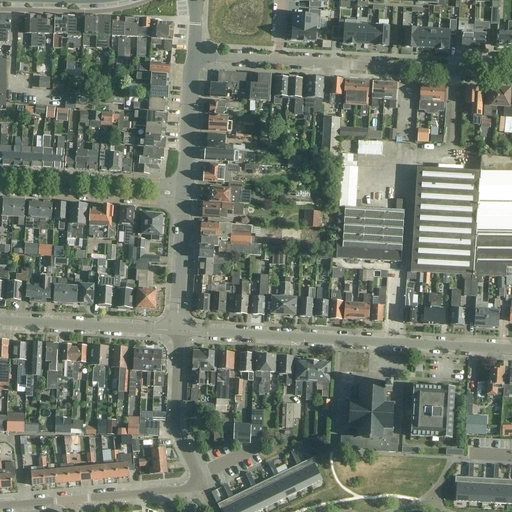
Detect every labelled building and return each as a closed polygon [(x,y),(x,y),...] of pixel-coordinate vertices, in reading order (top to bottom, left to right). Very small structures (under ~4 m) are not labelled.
[(294,0),(294,1),(309,2),(309,8),(321,9),(321,0),(294,0)] [(293,27),(293,28),(320,30),(321,11),(309,10),(308,16),(294,16),(293,28),(293,27)] [(11,33),(11,16),(0,15),(0,44),(7,44),(7,33),(11,33)] [(37,47),(39,16),(25,16),(25,27),(25,34),(35,34),(35,37),(32,37),(31,45),(31,47),(37,47)] [(52,26),(52,17),(39,16),(37,47),(45,48),(45,38),(41,37),(41,35),(51,35),(52,26)] [(67,39),(68,17),(55,17),(54,27),(54,46),(54,49),(61,49),(61,39),(67,39)] [(81,28),(81,18),(68,17),(67,39),(68,39),(67,44),(74,44),(73,49),(79,49),(79,47),(80,47),(81,28)] [(96,36),(97,18),(84,18),(84,28),(83,46),(89,47),(89,38),(86,38),(86,36),(96,36)] [(110,29),(110,19),(97,18),(96,36),(97,36),(96,48),(109,49),(110,29)] [(121,20),(112,19),(112,37),(121,37),(121,40),(118,39),(117,60),(123,60),(123,55),(124,55),(125,20),(121,20)] [(137,38),(138,19),(125,19),(125,20),(124,55),(130,55),(130,40),(127,39),(127,38),(137,38)] [(151,31),(151,20),(138,20),(138,19),(137,38),(137,48),(136,58),(146,58),(146,38),(150,39),(151,31)] [(153,23),(152,32),(151,45),(161,46),(161,40),(165,41),(164,50),(172,51),(174,25),(163,24),(160,21),(156,20),(154,23),(153,23)] [(338,28),(338,40),(344,40),(343,44),(348,44),(355,45),(356,21),(345,21),(344,28),(338,28)] [(356,21),(355,45),(355,44),(366,45),(367,25),(356,24),(357,22),(356,21)] [(438,31),(437,50),(444,50),(444,49),(448,50),(449,36),(455,36),(456,21),(450,21),(449,32),(438,31)] [(458,31),(462,31),(461,50),(466,50),(466,51),(473,52),(474,35),(467,34),(468,22),(459,21),(458,31)] [(511,23),(505,23),(505,32),(506,32),(506,33),(497,33),(496,46),(499,47),(499,48),(505,48),(505,47),(511,47),(511,23)] [(367,25),(366,45),(376,46),(378,25),(367,25)] [(378,25),(376,46),(388,47),(388,43),(391,44),(391,34),(388,34),(389,26),(378,25)] [(485,51),(485,42),(486,35),(489,35),(489,25),(480,25),(479,35),(474,35),(473,52),(479,52),(479,51),(485,51)] [(293,28),(292,40),(300,41),(300,42),(307,42),(307,41),(315,42),(315,30),(320,30),(293,28)] [(405,29),(404,48),(415,48),(417,30),(405,29)] [(417,30),(415,48),(416,48),(426,48),(427,31),(417,30)] [(427,31),(426,48),(436,49),(436,50),(437,50),(438,31),(427,31)] [(9,57),(0,56),(0,111),(7,111),(9,57)] [(150,72),(150,63),(151,58),(146,58),(145,64),(140,64),(139,71),(150,72)] [(25,59),(18,59),(17,73),(30,73),(30,66),(25,66),(25,59)] [(150,72),(170,74),(170,64),(150,63),(150,72)] [(169,88),(169,75),(137,73),(136,80),(150,81),(150,77),(152,77),(151,86),(151,87),(169,88)] [(265,76),(219,73),(218,86),(237,87),(237,90),(249,91),(248,101),(270,103),(272,76),(265,75),(265,76)] [(288,97),(289,77),(281,76),(280,79),(275,79),(274,105),(276,105),(280,105),(281,97),(288,97)] [(297,80),(297,77),(289,77),(288,97),(295,98),(294,115),(303,116),(304,98),(301,98),(303,80),(297,80)] [(309,116),(310,109),(314,109),(315,78),(307,78),(307,89),(306,99),(304,98),(303,116),(303,120),(309,120),(309,116)] [(321,113),(323,79),(315,78),(314,109),(314,112),(321,113)] [(343,80),(331,79),(330,79),(330,90),(329,104),(334,104),(335,95),(342,96),(343,80)] [(40,89),(51,89),(51,81),(40,80),(40,89)] [(351,81),(345,81),(343,110),(349,111),(350,106),(356,107),(357,81),(356,81),(353,80),(351,81)] [(356,107),(361,107),(361,116),(367,116),(369,82),(364,82),(361,80),(358,81),(357,81),(356,107)] [(65,82),(53,81),(52,91),(64,92),(65,82)] [(373,82),(372,92),(372,107),(377,108),(378,100),(384,100),(385,83),(384,83),(381,81),(378,82),(373,82)] [(386,83),(385,83),(384,100),(389,100),(389,108),(395,109),(397,93),(397,83),(391,83),(389,82),(386,83)] [(94,93),(95,87),(95,84),(87,84),(86,94),(94,95),(94,93)] [(139,98),(140,92),(143,92),(143,98),(168,101),(169,88),(151,87),(151,86),(125,84),(124,96),(134,97),(134,98),(139,98)] [(419,110),(426,111),(425,113),(428,114),(431,115),(433,86),(432,85),(429,84),(426,85),(421,85),(419,110)] [(237,87),(218,86),(211,85),(211,88),(209,88),(209,95),(210,95),(210,96),(218,97),(217,99),(225,99),(225,91),(231,91),(231,95),(237,96),(237,90),(237,87)] [(434,86),(433,86),(431,115),(435,115),(437,113),(438,112),(443,112),(445,86),(440,86),(437,85),(434,86)] [(103,88),(95,87),(94,93),(96,93),(95,95),(98,96),(102,96),(103,88)] [(473,115),(476,116),(476,123),(481,123),(483,94),(478,94),(479,88),(473,88),(470,87),(468,88),(466,87),(465,104),(472,104),(471,110),(473,110),(473,115)] [(415,89),(403,88),(403,99),(415,100),(415,89)] [(511,107),(509,107),(510,99),(510,89),(498,88),(498,89),(497,106),(504,107),(504,118),(505,118),(504,134),(511,134),(511,107)] [(109,97),(118,98),(119,90),(109,89),(109,97)] [(488,89),(487,100),(487,106),(484,106),(484,116),(491,117),(491,106),(497,106),(498,89),(488,89)] [(118,98),(109,97),(102,96),(98,96),(97,100),(106,101),(105,103),(124,105),(125,98),(118,98)] [(168,101),(143,98),(139,98),(134,98),(133,110),(167,113),(168,101)] [(239,103),(225,102),(219,102),(219,103),(210,102),(210,105),(209,106),(209,113),(209,114),(210,114),(214,114),(214,115),(218,115),(223,116),(223,115),(223,114),(224,113),(225,113),(225,109),(228,109),(239,110),(239,103)] [(16,104),(15,114),(23,115),(24,105),(16,104)] [(26,104),(25,112),(33,113),(34,105),(26,104)] [(47,107),(46,118),(54,118),(55,108),(47,107)] [(57,121),(67,121),(68,109),(57,109),(57,121)] [(147,119),(147,124),(165,126),(165,124),(166,124),(167,114),(135,112),(134,118),(147,119)] [(90,124),(100,124),(101,114),(91,113),(90,116),(90,124)] [(112,114),(101,114),(100,124),(111,125),(111,123),(112,114)] [(114,121),(119,121),(119,115),(112,114),(111,123),(114,124),(114,121)] [(229,116),(223,116),(218,115),(218,117),(209,117),(209,123),(206,125),(206,128),(208,131),(231,132),(232,123),(253,124),(254,118),(236,117),(229,116)] [(324,117),(321,160),(337,161),(340,118),(324,117)] [(491,130),(493,121),(483,119),(481,127),(491,130)] [(165,126),(147,124),(123,122),(123,128),(146,130),(146,136),(164,137),(165,126)] [(339,137),(354,138),(355,128),(340,127),(339,137)] [(354,138),(367,139),(368,132),(368,129),(355,128),(354,138)] [(368,132),(367,139),(381,140),(382,132),(368,132)] [(428,133),(417,132),(417,142),(427,142),(428,133)] [(42,168),(52,169),(53,150),(50,150),(51,136),(43,135),(43,137),(44,137),(42,168)] [(218,149),(219,151),(233,151),(242,152),(242,146),(233,146),(228,145),(226,147),(226,136),(218,135),(208,135),(207,143),(206,143),(206,144),(207,148),(218,149)] [(0,152),(0,165),(10,166),(11,148),(8,148),(8,143),(7,143),(7,136),(1,136),(0,152)] [(137,146),(164,148),(165,144),(165,139),(164,139),(164,137),(146,136),(146,141),(138,140),(137,146)] [(35,149),(32,149),(31,167),(42,168),(44,137),(43,137),(36,137),(35,149)] [(57,150),(53,150),(52,169),(63,169),(64,151),(65,137),(58,137),(57,150)] [(15,148),(11,148),(10,166),(21,167),(22,139),(15,138),(15,148)] [(21,167),(31,167),(32,149),(26,149),(27,139),(22,139),(21,167)] [(76,170),(86,171),(88,152),(82,151),(83,142),(77,142),(76,151),(77,151),(76,170)] [(65,169),(76,170),(77,151),(76,151),(71,151),(72,144),(66,143),(65,166),(65,169)] [(86,171),(97,171),(98,168),(99,146),(92,145),(92,152),(88,152),(86,171)] [(99,171),(110,172),(111,155),(110,154),(110,146),(101,146),(99,171)] [(110,172),(121,173),(122,153),(122,147),(116,147),(116,153),(119,153),(119,155),(111,155),(110,172)] [(122,153),(121,173),(131,173),(132,170),(133,148),(127,148),(126,153),(122,153)] [(164,159),(164,150),(144,149),(143,156),(141,156),(142,150),(135,149),(134,156),(141,156),(140,158),(149,159),(149,160),(161,161),(161,159),(164,159)] [(242,161),(242,152),(233,151),(219,151),(205,150),(205,154),(203,155),(203,158),(205,159),(205,161),(219,161),(222,162),(221,164),(232,164),(232,163),(239,163),(242,161)] [(417,169),(411,272),(505,277),(505,268),(511,268),(511,159),(482,157),(480,173),(417,169)] [(134,162),(133,173),(149,174),(149,169),(160,170),(161,161),(149,160),(149,159),(140,158),(140,162),(134,162)] [(321,169),(321,160),(311,159),(310,169),(321,169)] [(239,167),(218,165),(210,165),(210,169),(204,168),(204,174),(202,175),(202,179),(204,181),(203,182),(217,183),(219,182),(229,183),(229,173),(239,173),(239,167)] [(339,207),(336,246),(336,259),(401,263),(404,201),(396,200),(396,207),(395,211),(355,208),(358,168),(341,167),(339,207)] [(330,172),(317,171),(317,187),(329,188),(330,172)] [(210,202),(219,203),(229,203),(242,204),(242,185),(229,184),(228,189),(221,189),(221,188),(217,187),(216,189),(211,188),(211,194),(209,195),(209,201),(210,202)] [(14,200),(3,200),(3,206),(2,221),(7,222),(7,217),(13,218),(14,200)] [(25,207),(25,201),(14,200),(13,218),(19,218),(18,222),(21,222),(20,230),(26,230),(26,229),(26,218),(24,218),(25,207)] [(40,230),(41,202),(29,201),(28,218),(26,218),(26,229),(33,229),(40,230)] [(52,209),(53,203),(41,202),(40,230),(45,230),(46,221),(42,221),(42,219),(52,220),(52,209)] [(67,210),(67,204),(55,203),(54,220),(60,220),(59,231),(64,231),(65,223),(66,222),(67,210)] [(215,219),(216,218),(227,219),(227,210),(232,211),(231,216),(243,217),(244,205),(214,203),(213,204),(204,204),(203,209),(202,209),(201,216),(203,216),(203,217),(213,218),(213,219),(215,219)] [(78,204),(71,204),(70,210),(70,223),(68,223),(67,245),(76,245),(78,204)] [(82,250),(82,240),(83,228),(82,226),(86,226),(87,205),(78,204),(76,245),(77,245),(77,250),(82,250)] [(112,216),(112,206),(102,206),(102,209),(91,208),(89,236),(94,236),(93,239),(115,240),(117,217),(112,216)] [(134,220),(135,208),(119,207),(118,226),(123,226),(123,228),(121,228),(121,232),(125,232),(125,245),(127,245),(127,248),(124,248),(124,253),(127,253),(127,261),(136,261),(136,245),(136,238),(134,238),(135,236),(136,225),(136,220),(134,220)] [(306,228),(319,229),(320,212),(305,211),(304,220),(306,221),(306,228)] [(152,241),(153,241),(159,242),(160,236),(162,216),(160,216),(160,215),(155,215),(154,216),(144,215),(143,222),(143,234),(152,235),(152,241)] [(251,226),(201,223),(200,238),(201,238),(200,246),(200,248),(221,249),(221,251),(234,252),(233,254),(253,255),(253,256),(260,256),(260,244),(250,244),(251,226)] [(91,255),(91,259),(116,260),(116,245),(107,245),(107,255),(91,255)] [(270,246),(261,246),(261,260),(269,260),(270,246)] [(54,247),(54,257),(62,257),(62,258),(64,258),(64,247),(54,247)] [(273,247),(272,265),(285,265),(286,247),(273,247)] [(233,254),(234,252),(221,251),(221,249),(200,248),(199,259),(198,276),(201,276),(212,277),(213,264),(232,265),(233,254)] [(115,261),(114,275),(123,275),(124,272),(125,272),(126,261),(115,261)] [(146,290),(146,278),(147,270),(148,270),(148,262),(136,261),(135,270),(137,270),(136,278),(139,278),(138,285),(141,286),(141,290),(138,290),(137,308),(147,308),(149,309),(151,310),(153,309),(154,309),(154,307),(156,306),(156,303),(155,302),(156,291),(146,290)] [(21,284),(24,284),(24,280),(26,280),(27,278),(27,267),(21,267),(21,275),(16,275),(15,283),(8,282),(7,300),(8,300),(10,302),(13,302),(15,301),(20,301),(21,284)] [(345,280),(358,280),(359,270),(346,269),(345,280)] [(232,272),(231,284),(239,284),(240,272),(232,272)] [(93,292),(94,292),(95,273),(89,273),(88,286),(80,285),(79,305),(92,306),(93,292)] [(29,303),(38,303),(39,275),(33,275),(33,280),(30,280),(29,285),(26,285),(26,298),(30,298),(29,303)] [(51,275),(39,275),(38,303),(46,303),(46,299),(50,299),(51,275)] [(79,288),(80,280),(80,275),(75,275),(74,287),(66,287),(65,305),(72,305),(72,304),(78,304),(77,304),(78,296),(78,288),(79,288)] [(268,298),(269,286),(269,275),(260,275),(259,297),(252,297),(251,314),(252,314),(253,315),(258,315),(259,314),(264,314),(264,307),(264,304),(266,304),(266,297),(268,298)] [(106,306),(111,306),(112,294),(114,294),(115,277),(99,276),(98,288),(100,288),(99,305),(100,305),(101,307),(104,307),(106,306)] [(212,277),(201,276),(200,289),(203,289),(203,296),(198,295),(197,311),(198,311),(201,312),(204,311),(209,311),(210,289),(211,289),(212,277)] [(472,276),(465,276),(464,296),(471,297),(471,295),(472,280),(472,276)] [(289,296),(289,283),(290,278),(285,277),(285,283),(283,315),(288,316),(290,317),(292,317),(293,316),(295,316),(296,309),(296,298),(286,298),(287,296),(289,296)] [(66,287),(67,278),(53,278),(52,286),(54,286),(54,295),(54,303),(53,303),(59,303),(59,304),(65,305),(66,287)] [(235,296),(235,306),(234,313),(236,313),(237,314),(241,314),(242,313),(247,313),(249,282),(242,282),(241,296),(235,296)] [(272,297),(271,308),(270,315),(273,315),(274,316),(276,316),(278,315),(283,315),(285,283),(280,282),(279,295),(282,296),(282,298),(272,297)] [(225,312),(225,306),(226,293),(231,294),(232,284),(212,283),(211,294),(212,294),(212,311),(217,311),(219,313),(222,313),(223,312),(225,312)] [(329,300),(321,300),(322,289),(323,289),(323,283),(315,283),(315,289),(316,289),(316,300),(315,311),(315,317),(321,317),(322,319),(325,319),(327,317),(328,318),(328,311),(329,300)] [(118,289),(118,299),(117,308),(131,308),(132,291),(134,291),(134,287),(134,284),(126,284),(126,289),(125,289),(125,290),(118,289)] [(372,305),(372,314),(371,322),(382,322),(383,314),(383,305),(385,305),(386,287),(379,287),(378,297),(378,305),(372,305)] [(299,298),(299,310),(299,317),(312,318),(313,299),(314,299),(314,289),(309,288),(309,299),(299,298)] [(418,308),(417,308),(417,303),(412,303),(413,289),(406,288),(405,308),(407,308),(406,324),(417,324),(418,308)] [(451,315),(451,318),(451,325),(457,326),(457,327),(462,327),(462,326),(464,326),(465,309),(460,309),(461,291),(453,290),(453,299),(452,309),(451,309),(451,315)] [(331,293),(330,311),(330,319),(342,320),(342,319),(341,319),(342,302),(337,301),(337,294),(331,293)] [(355,320),(356,320),(357,303),(351,303),(351,294),(345,294),(344,312),(344,319),(349,319),(352,321),(355,320)] [(357,303),(356,320),(357,320),(360,321),(362,320),(368,321),(370,295),(363,295),(362,304),(357,303)] [(434,325),(435,295),(428,295),(428,303),(430,303),(430,308),(424,308),(423,317),(423,325),(434,325)] [(444,326),(445,318),(445,309),(438,309),(438,303),(441,303),(441,295),(435,295),(434,325),(444,326)] [(474,319),(474,326),(480,327),(480,328),(486,328),(487,310),(487,303),(481,302),(481,298),(475,298),(474,319)] [(494,299),(494,303),(494,311),(487,310),(486,328),(492,329),(493,327),(499,328),(500,299),(494,299)] [(7,365),(7,363),(8,363),(9,342),(8,342),(8,343),(4,343),(2,341),(0,341),(0,364),(0,365),(0,376),(0,382),(9,383),(10,365),(7,365)] [(18,385),(25,386),(27,345),(27,344),(22,344),(20,342),(17,342),(15,344),(14,344),(13,360),(19,361),(18,385)] [(40,382),(43,344),(33,343),(32,344),(33,344),(32,362),(33,362),(32,367),(32,370),(32,378),(33,378),(37,378),(37,381),(40,382)] [(46,344),(45,362),(51,363),(51,365),(50,365),(50,373),(48,373),(47,390),(56,391),(57,384),(57,376),(58,365),(58,356),(59,344),(53,344),(46,344)] [(73,372),(75,346),(70,346),(68,345),(66,345),(65,346),(63,346),(62,362),(68,362),(67,379),(73,379),(73,374),(73,372)] [(80,347),(75,346),(73,372),(79,372),(79,363),(81,363),(86,363),(86,347),(85,347),(84,346),(81,346),(80,347)] [(92,346),(91,353),(90,366),(96,366),(96,369),(94,369),(93,378),(93,382),(98,382),(100,347),(92,346)] [(109,347),(100,347),(98,382),(98,388),(103,388),(104,369),(102,369),(102,366),(108,367),(109,347)] [(112,347),(112,354),(111,368),(116,368),(116,372),(114,372),(114,380),(119,380),(121,348),(112,347)] [(126,393),(129,348),(121,348),(119,380),(118,392),(126,393)] [(136,372),(142,372),(143,351),(142,350),(140,349),(137,349),(136,350),(134,350),(133,371),(130,371),(129,396),(135,397),(136,372)] [(147,387),(153,387),(153,372),(151,372),(152,351),(153,351),(152,350),(148,349),(146,351),(143,351),(142,372),(147,372),(147,387)] [(154,351),(153,351),(152,351),(151,372),(153,372),(153,387),(160,387),(161,373),(162,352),(160,351),(158,350),(155,350),(154,351)] [(201,352),(193,352),(192,371),(195,371),(194,385),(195,385),(195,389),(192,389),(191,401),(197,402),(198,385),(199,385),(199,371),(200,371),(201,352)] [(208,372),(209,352),(201,352),(200,371),(199,371),(199,385),(203,386),(204,371),(208,372)] [(216,353),(209,352),(208,372),(212,372),(211,386),(217,386),(217,372),(216,372),(216,365),(215,364),(216,358),(216,353)] [(216,405),(227,405),(229,370),(233,370),(234,353),(218,353),(218,370),(216,405)] [(240,354),(239,372),(248,373),(248,381),(253,381),(253,373),(254,355),(240,354),(239,354),(240,354)] [(264,393),(266,355),(256,355),(255,372),(255,376),(255,377),(256,377),(260,378),(259,396),(264,397),(264,393)] [(266,355),(264,393),(269,394),(270,373),(276,373),(277,356),(266,355)] [(286,384),(288,384),(292,385),(293,368),(292,368),(293,357),(287,357),(286,356),(283,356),(281,357),(280,357),(279,375),(287,375),(286,384)] [(308,361),(307,361),(302,361),(301,362),(297,362),(295,396),(301,396),(302,381),(307,381),(308,361)] [(307,361),(308,361),(307,381),(306,401),(311,401),(312,382),(317,382),(318,382),(319,362),(307,361)] [(318,382),(317,382),(317,390),(322,390),(322,397),(328,397),(330,364),(325,364),(324,362),(319,362),(318,382)] [(503,386),(503,376),(504,368),(495,368),(495,370),(491,369),(490,370),(490,383),(488,382),(487,395),(496,395),(496,392),(497,385),(503,386)] [(511,369),(509,370),(509,376),(509,386),(504,386),(503,398),(508,398),(508,395),(511,395),(511,369)] [(348,437),(341,437),(340,450),(360,451),(360,449),(376,450),(375,452),(397,453),(398,438),(392,437),(394,404),(390,404),(390,399),(385,398),(386,390),(392,391),(392,385),(393,385),(393,383),(385,383),(385,384),(360,383),(359,397),(354,397),(354,402),(349,402),(348,427),(348,437)] [(64,397),(71,397),(70,385),(63,386),(64,397)] [(413,386),(412,399),(413,399),(412,424),(411,423),(410,437),(411,437),(412,436),(438,438),(452,439),(452,438),(451,438),(452,426),(454,401),(453,401),(454,389),(455,388),(441,387),(441,388),(414,386),(413,386)] [(16,403),(17,403),(17,396),(8,396),(7,411),(15,412),(16,403)] [(195,403),(194,410),(215,411),(216,404),(195,403)] [(293,424),(294,421),(293,421),(293,418),(294,418),(295,404),(283,403),(282,428),(293,428),(293,424)] [(251,411),(251,428),(251,437),(263,437),(263,411),(251,411)] [(488,418),(468,417),(467,434),(487,436),(488,418)] [(54,433),(70,434),(70,419),(55,418),(54,433)] [(108,419),(107,434),(115,434),(116,420),(108,419)] [(25,432),(25,420),(7,421),(8,433),(25,432)] [(128,420),(127,434),(138,435),(138,420),(128,420)] [(71,422),(71,430),(84,431),(84,423),(71,422)] [(145,422),(145,437),(159,437),(160,422),(145,422)] [(97,424),(97,434),(105,434),(106,424),(97,424)] [(27,433),(41,433),(41,425),(27,425),(27,433)] [(86,426),(86,434),(96,435),(96,426),(86,426)] [(116,427),(116,435),(126,435),(127,427),(116,427)] [(20,446),(21,456),(28,455),(27,445),(20,446)] [(229,454),(226,446),(218,450),(221,457),(229,454)] [(152,450),(153,462),(166,461),(165,449),(152,450)] [(60,464),(60,471),(55,471),(57,484),(69,483),(66,455),(62,456),(63,464),(60,464)] [(81,481),(80,469),(74,470),(73,463),(70,463),(70,455),(66,455),(69,483),(81,481)] [(37,467),(38,473),(31,473),(31,476),(32,486),(45,485),(43,472),(43,466),(42,457),(39,458),(39,467),(37,467)] [(313,458),(301,464),(299,465),(310,487),(321,481),(315,468),(317,467),(313,458)] [(297,466),(288,470),(298,492),(310,487),(299,465),(301,464),(299,459),(294,461),(297,466)] [(17,481),(15,463),(5,464),(5,469),(2,469),(1,461),(0,461),(0,489),(12,488),(11,482),(17,481)] [(104,467),(105,479),(117,478),(116,466),(115,461),(103,462),(104,467)] [(167,474),(166,461),(153,462),(154,475),(167,474)] [(148,466),(148,463),(139,464),(133,464),(134,473),(141,473),(140,467),(148,466)] [(129,477),(128,467),(128,465),(116,466),(117,478),(129,477)] [(105,479),(104,467),(92,468),(93,480),(105,479)] [(93,480),(92,468),(80,469),(81,481),(93,480)] [(274,477),(265,481),(276,503),(287,498),(276,476),(278,475),(276,470),(272,472),(274,477)] [(288,470),(278,475),(276,476),(287,498),(298,492),(288,470)] [(57,484),(55,471),(43,472),(45,485),(57,484)] [(473,478),(473,473),(468,472),(468,478),(455,477),(454,487),(457,487),(456,502),(469,503),(470,478),(473,478)] [(483,479),(482,503),(494,504),(496,480),(498,480),(498,474),(494,474),(493,479),(483,479)] [(470,478),(469,503),(482,503),(483,479),(473,478),(470,478)] [(496,480),(494,504),(507,505),(508,480),(498,480),(496,480)] [(242,492),(251,511),(257,511),(264,509),(254,487),(256,486),(253,481),(249,483),(252,488),(242,492)] [(254,487),(264,509),(276,503),(265,481),(256,486),(254,487)] [(231,492),(227,494),(229,499),(217,505),(220,511),(237,511),(231,498),(233,497),(231,492)] [(231,498),(237,511),(251,511),(242,492),(233,497),(231,498)]
